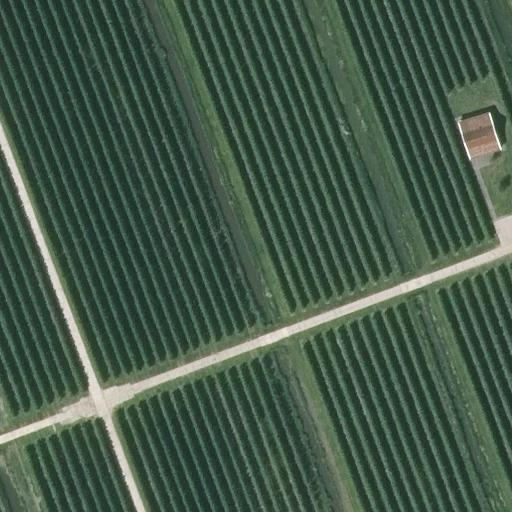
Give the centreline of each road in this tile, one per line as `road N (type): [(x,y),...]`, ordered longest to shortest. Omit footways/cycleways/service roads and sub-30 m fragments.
road 1 (track): [(0,438),(511,247)]
road 2 (track): [(136,511),(0,147)]
